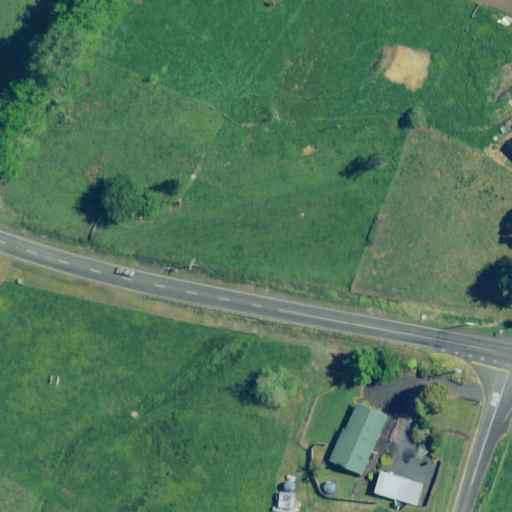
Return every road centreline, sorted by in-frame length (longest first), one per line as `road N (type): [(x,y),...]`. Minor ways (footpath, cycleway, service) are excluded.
road 1 (unclassified): [(511,354),(190,291),(0,239)]
road 2 (unclassified): [(511,364),(458,511)]
